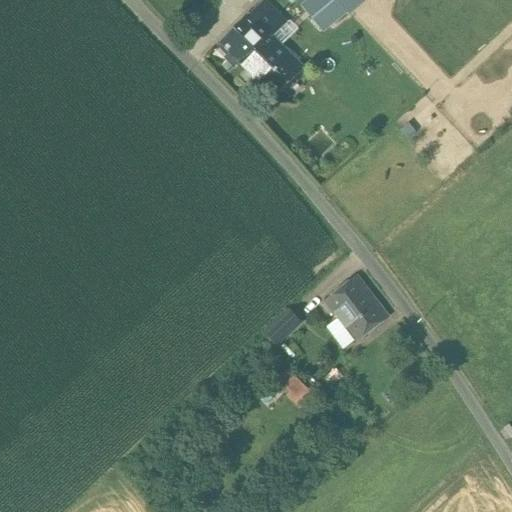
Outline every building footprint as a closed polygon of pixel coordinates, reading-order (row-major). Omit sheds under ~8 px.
[(321,0),(310,0),(303,6),(322,30),(336,18),(321,0)] [(337,0),(321,0),(336,18),(346,9),(337,0)] [(264,2),(249,16),(266,33),(281,19),(264,2)] [(249,16),(219,44),(273,98),(303,70),(266,33),(249,16)] [(357,278),(326,303),(339,320),(356,341),(387,317),(357,278)] [(288,312),(264,335),(275,347),(299,323),(288,312)] [(346,349),(356,341),(339,320),(330,327),(346,349)]
